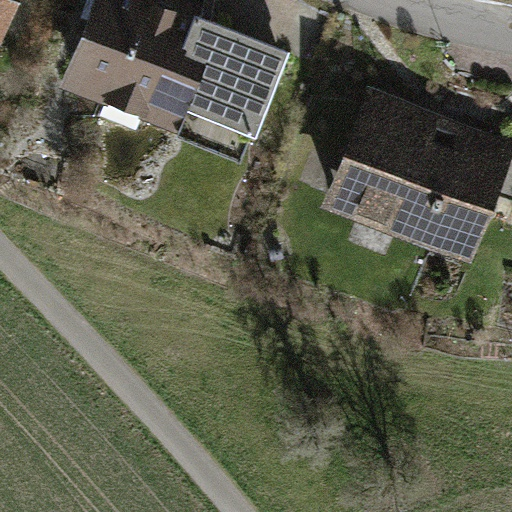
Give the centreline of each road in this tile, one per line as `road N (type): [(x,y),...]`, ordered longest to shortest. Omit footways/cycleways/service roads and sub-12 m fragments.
road 1 (residential): [(0,255),(232,511)]
road 2 (residential): [(392,0),(511,35)]
